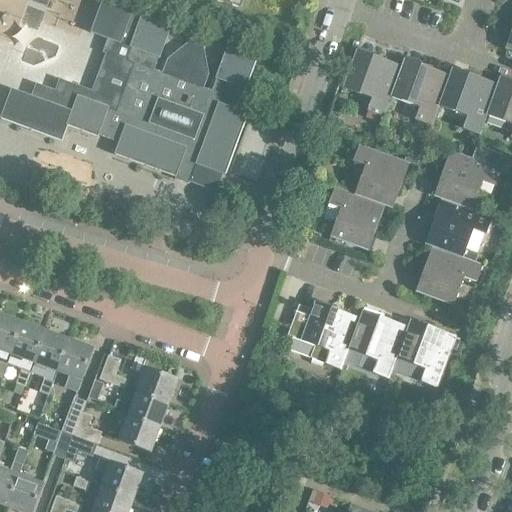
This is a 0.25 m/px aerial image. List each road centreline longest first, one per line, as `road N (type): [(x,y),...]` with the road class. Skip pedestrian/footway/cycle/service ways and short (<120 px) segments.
road 1 (residential): [(172,511),(223,357),(0,274)]
road 2 (residential): [(260,253),(246,287),(221,296),(0,223)]
road 3 (residential): [(340,7),(260,253)]
road 4 (residential): [(260,253),(382,297),(424,183)]
road 5 (residential): [(340,7),(464,47),(480,0)]
